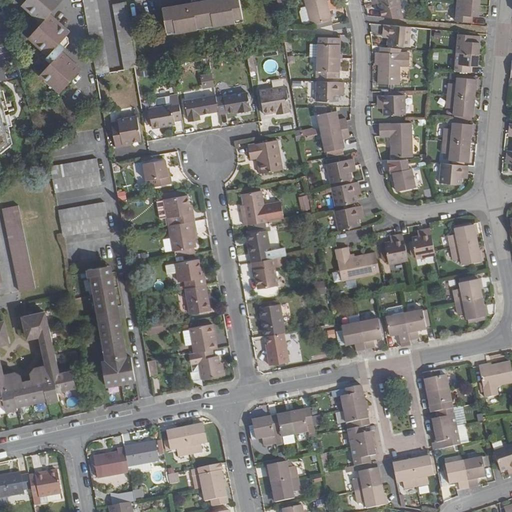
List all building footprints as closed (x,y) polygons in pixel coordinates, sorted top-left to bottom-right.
[(27,0),(24,4),(43,22),(29,36),(49,55),(46,57),(51,62),(40,74),(59,92),(80,71),(79,65),(63,50),(70,42),(69,37),(67,36),(69,33),(50,15),(62,3),(58,0),(27,0)] [(83,0),(97,74),(111,72),(97,0),(83,0)] [(192,0),(193,3),(163,8),(168,35),(206,28),(245,22),(240,0),(192,0)] [(282,0),(277,0),(280,17),(286,16),(282,0)] [(306,0),(308,7),(312,24),(312,25),(332,20),(327,0),(306,0)] [(378,0),(379,3),(382,17),(404,19),(399,0),(378,0)] [(113,4),(125,69),(136,68),(138,67),(127,2),(113,4)] [(473,16),(479,17),(481,6),(458,4),(457,22),(472,23),(473,16)] [(306,25),(312,24),(308,7),(301,9),(301,10),(300,13),(303,24),(306,25)] [(384,32),(389,33),(389,38),(388,45),(410,47),(412,27),(385,25),(384,32)] [(475,36),(459,34),(458,53),(480,54),(481,43),(474,42),(475,36)] [(318,43),(319,43),(319,45),(318,58),(341,59),(341,37),(319,36),(318,43)] [(318,58),(319,45),(311,45),(310,58),(318,58)] [(472,66),(478,66),(480,54),(458,53),(456,71),(471,73),(472,66)] [(379,84),(400,84),(401,66),(410,66),(411,54),(402,54),(381,54),(378,54),(378,62),(380,62),(379,84)] [(255,55),(248,56),(251,73),(258,72),(255,55)] [(318,77),(340,78),(341,59),(318,58),(318,71),(318,77)] [(200,75),(202,89),(214,88),(212,74),(200,75)] [(457,84),(449,83),(448,95),(466,97),(475,98),(477,79),(458,77),(457,84)] [(317,101),(339,102),(339,95),(340,90),(345,89),(345,82),(318,81),(317,101)] [(291,109),(286,87),(261,91),(265,114),(277,112),(277,114),(292,112),(291,109)] [(0,153),(14,143),(0,91),(0,153)] [(223,97),(217,98),(220,112),(220,114),(227,113),(227,112),(235,111),(239,110),(239,113),(251,111),(248,93),(223,97)] [(149,109),(150,111),(153,127),(153,128),(176,124),(175,121),(182,119),(178,95),(171,96),(172,105),(149,109)] [(454,115),(474,117),(475,98),(466,97),(448,95),(447,108),(455,109),(454,115)] [(217,96),(186,101),(189,120),(201,118),(201,115),(220,112),(217,98),(217,96)] [(379,103),(384,103),(384,109),(384,115),(406,115),(406,96),(385,96),(379,97),(379,103)] [(328,114),(319,116),(322,134),(349,128),(347,118),(339,119),(338,111),(328,114)] [(112,123),(116,148),(124,147),(124,144),(131,143),(142,141),(137,116),(119,120),(119,122),(112,123)] [(453,129),(445,129),(444,141),(471,144),(473,125),(453,123),(453,129)] [(391,137),(392,157),(413,157),(413,154),(412,124),(380,124),(381,137),(391,137)] [(344,140),(350,138),(349,128),(322,134),(326,151),(345,148),(344,140)] [(301,132),(302,138),(322,134),(313,130),(301,132)] [(62,147),(67,143),(62,137),(57,141),(62,147)] [(260,173),(283,169),(279,140),(249,145),(251,159),(257,158),(260,173)] [(450,160),(470,162),(471,144),(444,141),(443,153),(451,154),(450,160)] [(98,159),(51,167),(55,192),(102,184),(98,159)] [(332,183),(353,179),(352,172),(351,167),(356,166),(355,159),(328,164),(332,183)] [(152,187),(172,183),(171,176),(169,177),(169,174),(166,160),(144,165),(146,181),(151,180),(152,187)] [(390,167),(391,173),(393,173),(397,192),(416,188),(413,169),(408,170),(407,163),(390,167)] [(440,183),(462,185),(463,178),(464,173),(468,174),(469,166),(442,163),(440,183)] [(337,206),(358,203),(356,195),(355,190),(361,189),(359,182),(333,187),(337,206)] [(246,206),(242,206),(245,226),(247,225),(266,222),(284,219),(281,202),(265,205),(263,191),(243,194),(246,206)] [(308,195),(298,197),(301,211),(311,209),(308,195)] [(168,218),(174,217),(176,225),(195,221),(194,213),(191,214),(190,205),(188,196),(164,200),(168,218)] [(106,202),(59,211),(64,236),(110,228),(106,202)] [(340,230),(361,226),(360,219),(359,214),(363,213),(362,205),(336,211),(340,230)] [(35,281),(21,214),(5,218),(19,284),(35,281)] [(194,230),(197,230),(195,221),(176,225),(169,226),(173,252),(195,248),(197,248),(194,230)] [(248,231),(267,227),(266,222),(247,225),(248,231)] [(456,234),(449,236),(451,248),(478,243),(474,224),(455,228),(456,234)] [(412,238),(417,259),(436,255),(436,252),(431,229),(423,230),(424,235),(419,237),(412,238)] [(267,231),(247,234),(252,262),(261,261),(273,259),(271,250),(267,231)] [(385,243),(389,265),(409,261),(404,234),(396,235),(397,241),(391,242),(385,243)] [(331,238),(324,239),(325,249),(332,248),(331,238)] [(463,265),(482,261),(478,243),(451,248),(454,261),(462,259),(463,265)] [(285,247),(271,250),(273,259),(274,259),(281,257),(287,256),(285,247)] [(381,273),(376,253),(355,257),(350,258),(350,255),(348,247),(336,249),(343,281),(381,273)] [(173,252),(175,258),(196,254),(195,248),(173,252)] [(281,257),(274,259),(275,267),(283,266),(281,257)] [(258,289),(279,286),(275,267),(274,259),(273,259),(261,261),(252,262),(254,271),(255,271),(258,289)] [(178,282),(186,281),(187,288),(207,285),(205,276),(202,277),(201,269),(199,260),(175,265),(177,273),(178,282)] [(177,273),(175,265),(167,266),(168,275),(177,273)] [(127,357),(121,322),(111,268),(89,271),(90,277),(92,276),(107,360),(102,361),(107,387),(136,381),(132,356),(127,357)] [(462,289),(454,290),(456,303),(483,297),(479,279),(478,279),(462,283),(460,283),(462,289)] [(324,280),(313,282),(315,289),(325,287),(324,280)] [(191,315),(211,311),(207,285),(187,288),(186,289),(191,315)] [(325,287),(315,289),(316,296),(327,294),(325,287)] [(485,316),(486,316),(483,297),(456,303),(458,315),(466,314),(468,320),(469,319),(485,316)] [(340,301),(331,303),(333,310),(341,308),(340,301)] [(262,318),(264,318),(267,336),(284,333),(286,333),(281,304),(260,308),(262,318)] [(387,317),(404,313),(403,305),(387,308),(385,311),(387,317)] [(46,351),(49,370),(28,374),(33,398),(47,396),(48,398),(60,397),(58,388),(77,384),(73,366),(61,368),(57,349),(55,342),(56,342),(52,321),(50,322),(47,306),(28,309),(30,326),(41,324),(44,344),(45,344),(46,351)] [(423,309),(405,313),(411,339),(420,338),(419,330),(427,328),(427,327),(423,311),(423,309)] [(0,351),(2,351),(2,348),(0,338),(0,331),(9,330),(6,313),(0,314),(0,351)] [(399,334),(402,347),(412,345),(411,339),(405,313),(404,313),(387,317),(386,317),(390,336),(399,334)] [(160,318),(140,322),(142,329),(162,326),(160,318)] [(379,318),(361,322),(366,349),(376,347),(375,339),(383,338),(379,318)] [(355,343),(356,350),(366,349),(361,322),(342,325),(346,345),(355,343)] [(214,325),(191,329),(195,353),(197,352),(213,350),(218,349),(214,325)] [(162,326),(142,329),(143,337),(163,333),(162,326)] [(269,344),(270,349),(267,350),(270,366),(290,362),(284,333),(267,336),(269,344)] [(213,350),(197,352),(195,353),(189,354),(190,361),(199,360),(199,362),(202,380),(223,377),(221,364),(220,356),(214,356),(213,350)] [(18,404),(17,401),(33,398),(28,374),(7,378),(3,358),(0,358),(0,398),(4,397),(6,406),(18,404)] [(151,376),(158,375),(156,361),(149,362),(151,376)] [(487,368),(487,366),(479,367),(485,399),(498,396),(496,387),(511,383),(511,375),(510,363),(487,368)] [(439,371),(422,374),(426,394),(449,390),(446,376),(441,377),(439,371)] [(332,399),(341,397),(344,410),(367,406),(363,386),(346,390),(331,393),(332,399)] [(449,390),(426,394),(430,414),(436,413),(446,411),(445,404),(452,403),(449,390)] [(346,424),(352,423),(353,429),(364,427),(371,425),(367,406),(344,410),(346,424)] [(310,409),(290,413),(295,435),(308,432),(309,437),(316,435),(313,425),(312,417),(310,409)] [(437,419),(431,420),(434,432),(456,427),(452,410),(446,411),(436,413),(437,419)] [(290,413),(271,417),(274,433),(280,432),(281,437),(295,435),(290,413)] [(252,421),(253,425),(255,440),(262,438),(263,446),(276,444),(274,433),(271,417),(252,421)] [(203,425),(185,429),(191,454),(202,452),(201,445),(207,443),(203,425)] [(353,429),(347,430),(351,449),(374,444),(372,432),(365,433),(364,427),(353,429)] [(456,427),(434,432),(436,443),(436,444),(438,450),(444,449),(460,446),(459,441),(456,427)] [(176,450),(178,457),(191,454),(185,429),(167,432),(169,441),(171,451),(176,450)] [(280,432),(274,433),(276,444),(282,442),(281,437),(280,432)] [(155,443),(124,448),(128,467),(150,463),(159,461),(155,443)] [(374,444),(351,449),(355,467),(372,464),(370,457),(376,456),(374,444)] [(493,452),(501,472),(507,470),(511,469),(511,470),(511,445),(511,446),(493,452)] [(94,457),(98,479),(129,473),(128,467),(124,448),(117,449),(118,453),(94,457)] [(430,458),(411,462),(417,488),(429,486),(427,477),(433,476),(430,458)] [(482,459),(464,462),(469,489),(478,487),(477,479),(486,477),(484,469),(482,459)] [(270,465),(267,466),(271,485),(299,479),(296,467),(288,469),(287,462),(270,465)] [(411,462),(393,465),(396,484),(402,482),(404,491),(417,488),(411,462)] [(458,482),(459,491),(469,489),(464,462),(445,466),(449,484),(458,482)] [(150,463),(128,467),(129,473),(129,475),(151,471),(150,463)] [(360,479),(353,480),(355,492),(383,487),(379,468),(378,463),(372,464),(356,467),(356,472),(359,472),(360,479)] [(220,465),(204,468),(194,470),(195,477),(192,478),(195,491),(202,489),(224,485),(220,465)] [(43,473),(35,475),(35,476),(29,477),(31,490),(33,499),(39,498),(62,494),(58,473),(57,471),(43,473)] [(8,475),(0,476),(0,498),(24,494),(24,491),(31,490),(29,477),(29,475),(21,476),(8,478),(8,475)] [(313,478),(315,484),(322,483),(321,476),(313,478)] [(293,494),(301,492),(299,479),(271,485),(275,503),(294,499),(293,494)] [(212,507),(228,504),(224,485),(202,489),(205,502),(210,501),(212,507)] [(365,503),(367,509),(386,505),(383,487),(355,492),(358,504),(365,503)] [(132,492),(133,493),(134,502),(143,501),(142,491),(141,490),(132,492)] [(131,503),(134,502),(133,493),(120,496),(121,505),(131,503)] [(63,500),(62,494),(39,498),(33,499),(34,505),(63,500)] [(110,511),(132,511),(131,503),(109,507),(110,511)]
